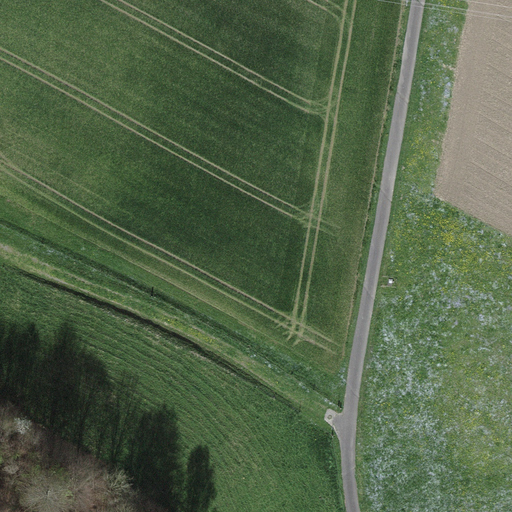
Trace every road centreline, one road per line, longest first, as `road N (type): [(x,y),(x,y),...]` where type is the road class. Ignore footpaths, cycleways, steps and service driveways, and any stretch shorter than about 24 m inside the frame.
road 1 (track): [(420,0),(349,439)]
road 2 (track): [(0,252),(116,298),(292,393),(349,439)]
